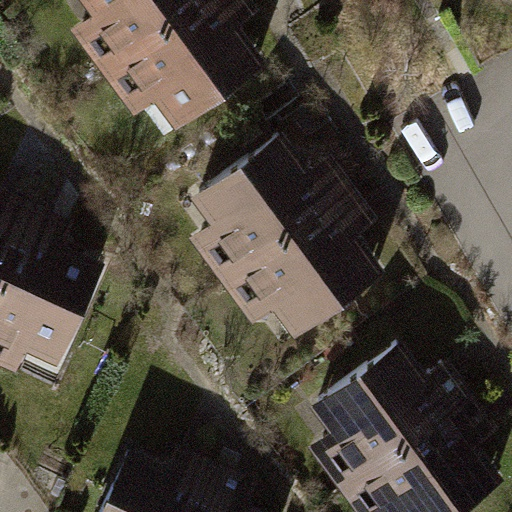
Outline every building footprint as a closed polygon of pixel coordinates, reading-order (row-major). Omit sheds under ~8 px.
[(226,0),(80,0),(89,11),(69,26),(133,111),(153,96),(174,124),(268,55),(236,12),(226,0)] [(314,169),(282,124),(190,190),(210,217),(189,232),(252,320),(273,305),(292,331),(384,265),(358,229),(314,169)] [(108,266),(0,216),(0,354),(14,361),(57,380),(108,266)] [(436,378),(401,331),(310,398),(332,426),(310,442),(361,511),(394,511),(395,511),(459,511),(508,476),(476,432),(436,378)] [(249,511),(134,455),(105,511),(249,511)]
